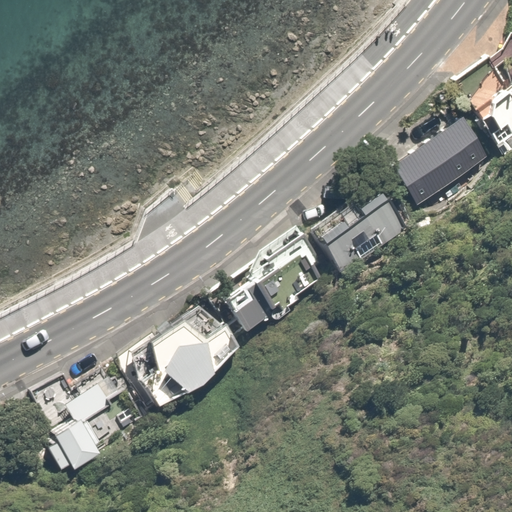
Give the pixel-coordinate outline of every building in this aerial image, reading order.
[(511,60),(461,96),(492,142),(511,128),(511,60)] [(485,157),(454,110),(382,157),(413,205),(485,157)] [(377,243),(396,230),(374,197),(312,239),(334,272),(357,256),(377,243)] [(321,279),(293,231),(218,276),(246,323),(321,279)] [(183,301),(147,322),(151,352),(165,352),(182,381),(218,360),(208,342),(229,321),(221,308),(196,323),(183,301)] [(72,452),(77,459),(110,433),(104,426),(121,412),(94,377),(44,417),(54,429),(46,435),(64,458),(72,452)]
